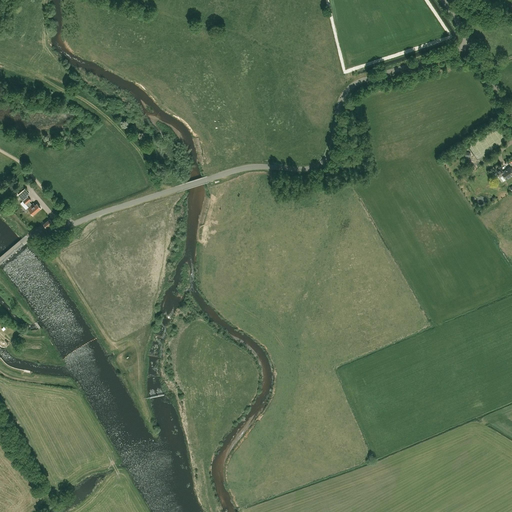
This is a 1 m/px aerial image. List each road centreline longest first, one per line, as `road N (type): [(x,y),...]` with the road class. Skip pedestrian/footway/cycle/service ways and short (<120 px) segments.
road 1 (unclassified): [(0,260),(30,234),(243,167),(314,168),(326,159),(339,102),(351,86),(471,44)]
road 2 (track): [(86,218),(55,256),(116,353)]
